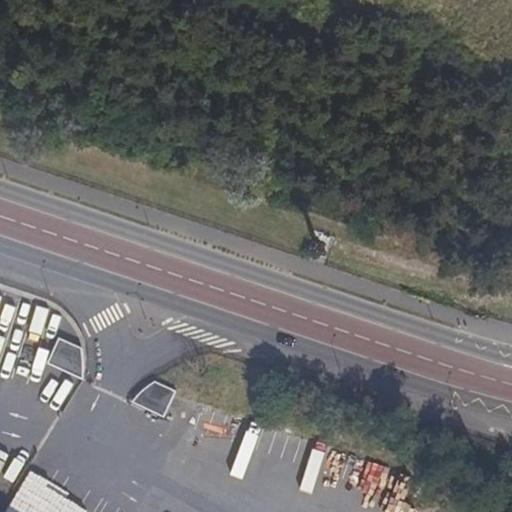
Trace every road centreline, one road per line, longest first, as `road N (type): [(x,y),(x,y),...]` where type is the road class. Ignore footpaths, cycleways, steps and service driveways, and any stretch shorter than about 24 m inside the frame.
road 1 (secondary): [(0,247),(511,413)]
road 2 (secondary): [(511,354),(0,190)]
road 3 (unknown): [(137,292),(49,439)]
road 4 (track): [(359,249),(467,283),(511,271)]
